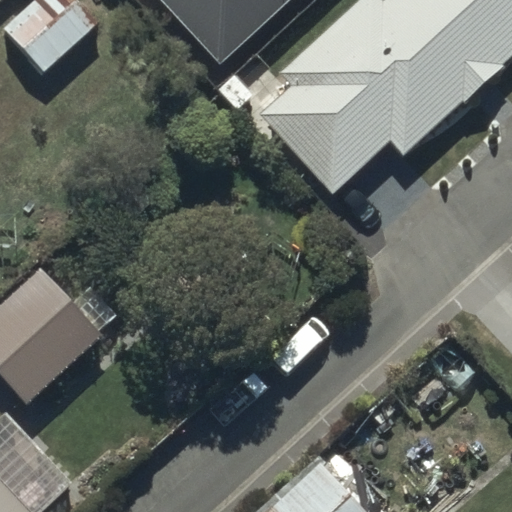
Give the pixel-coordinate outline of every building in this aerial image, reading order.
[(97,34),(67,0),(50,0),(7,37),(44,79),(97,34)] [(166,0),(219,57),(282,0),(166,0)] [(511,56),(511,0),(404,0),(383,20),(372,8),(288,85),(302,102),(274,128),(335,194),(391,143),(403,156),(511,56)] [(102,344),(46,282),(0,323),(0,377),(29,409),(102,344)] [(0,511),(53,511),(73,494),(4,421),(0,424),(0,511)] [(352,511),(324,481),(289,511),(352,511)]
